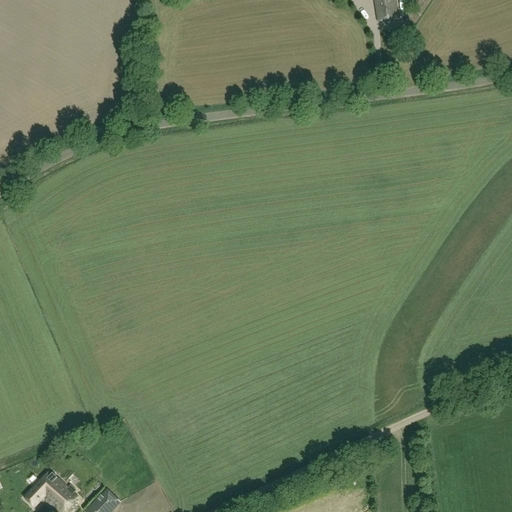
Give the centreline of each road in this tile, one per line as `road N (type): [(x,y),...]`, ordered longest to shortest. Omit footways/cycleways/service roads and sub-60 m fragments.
road 1 (unclassified): [(0,192),(55,159),(128,131),(511,74)]
road 2 (unclassified): [(217,511),(475,394)]
